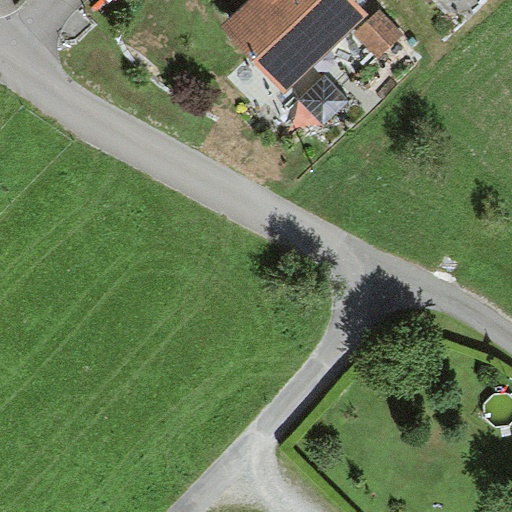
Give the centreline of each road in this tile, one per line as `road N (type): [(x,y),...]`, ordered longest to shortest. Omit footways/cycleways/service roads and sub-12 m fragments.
road 1 (residential): [(0,74),(391,278),(511,353)]
road 2 (track): [(175,511),(391,278)]
